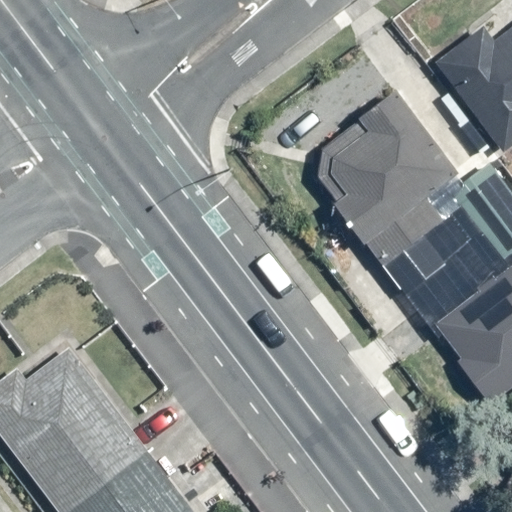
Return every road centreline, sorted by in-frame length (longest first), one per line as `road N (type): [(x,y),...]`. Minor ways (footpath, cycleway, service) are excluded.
road 1 (secondary): [(385,511),(93,126)]
road 2 (residential): [(93,126),(150,95),(276,0)]
road 3 (secondary): [(93,126),(0,3)]
